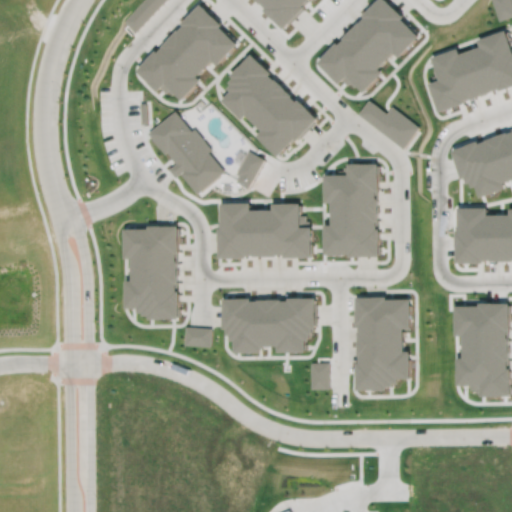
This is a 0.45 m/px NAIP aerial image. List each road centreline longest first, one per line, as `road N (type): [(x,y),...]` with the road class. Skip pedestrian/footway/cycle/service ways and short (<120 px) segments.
road 1 (residential): [(342,405),(340,276),(400,267),(401,163),(232,0)]
road 2 (residential): [(68,362),(167,368),(263,426),(298,436),(511,435)]
road 3 (residential): [(178,0),(120,63),(120,109),(128,150),(144,177),(200,224),(203,324)]
road 4 (residential): [(89,511),(86,268),(78,231),(54,187)]
road 5 (residential): [(54,187),(67,292),(70,511)]
road 6 (residential): [(511,107),(450,132),(439,151),(443,273),(458,282),(511,282)]
road 7 (residential): [(54,187),(47,86),(75,0)]
road 8 (residential): [(202,278),(340,276)]
